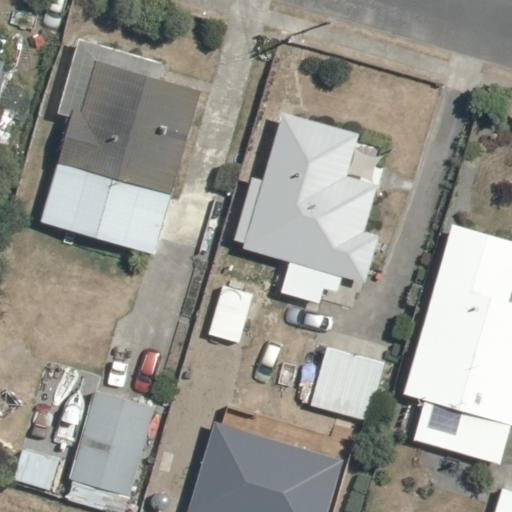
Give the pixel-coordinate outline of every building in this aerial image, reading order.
[(58,111),(75,116),(46,221),(158,253),(160,245),(209,259),(227,196),(178,182),(205,88),(166,77),(171,59),(80,33),(58,111)] [(0,102),(15,60),(0,54),(0,102)] [(345,289),(348,278),(369,284),(383,236),(373,233),(395,156),(363,147),(367,133),(280,108),(241,248),(295,263),(286,293),(329,305),(335,287),(345,289)] [(511,239),(456,224),(410,395),(433,401),(423,441),(511,465),(511,464),(511,239)] [(257,293),(219,282),(204,334),(243,344),(257,293)] [(238,352),(201,342),(189,388),(226,398),(238,352)] [(387,357),(329,342),(313,404),(371,419),(387,357)] [(81,496),(125,511),(132,511),(165,418),(101,395),(71,479),(85,484),(81,496)] [(511,511),(511,491),(493,487),(487,511),(511,511)]
